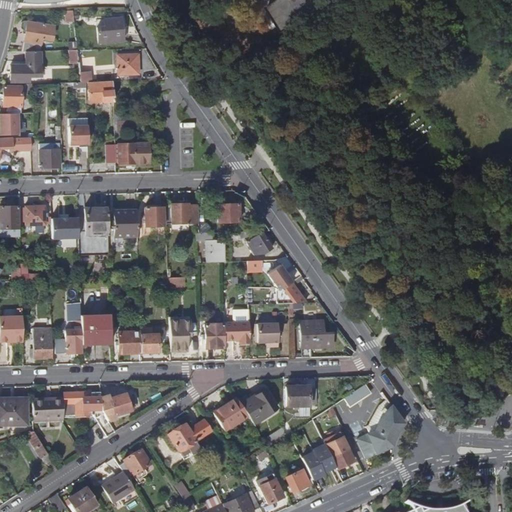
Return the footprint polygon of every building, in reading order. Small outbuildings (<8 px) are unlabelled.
[(320,6),(316,0),(274,0),(264,6),(280,31),(320,6)] [(74,11),(66,11),(68,22),(75,22),(74,11)] [(96,26),(96,42),(122,41),(121,18),(104,20),(104,26),(96,26)] [(20,51),(23,51),(36,51),(39,51),(41,38),(51,39),(53,26),(26,21),(26,22),(23,22),(22,22),(21,23),(20,27),(21,29),(24,30),(20,51)] [(77,50),(69,50),(70,63),(74,63),(74,66),(77,66),(77,63),(78,63),(77,50)] [(36,51),(23,51),(24,64),(7,64),(8,82),(26,81),(26,76),(36,76),(36,51)] [(139,55),(123,55),(123,75),(139,75),(139,55)] [(79,74),(80,82),(87,81),(89,81),(92,81),(91,73),(79,74)] [(22,106),(22,87),(4,86),(3,105),(22,106)] [(103,102),(113,102),(112,91),(101,92),(101,86),(89,87),(90,100),(103,99),(103,102)] [(0,134),(19,134),(19,112),(0,112),(0,134)] [(69,144),(88,144),(88,125),(69,125),(69,144)] [(437,128),(429,134),(434,140),(433,140),(450,161),(459,154),(437,128)] [(0,147),(11,147),(10,138),(0,138),(0,147)] [(134,145),(134,163),(149,163),(148,144),(134,145)] [(116,165),(116,164),(115,145),(106,146),(107,165),(116,165)] [(119,164),(134,163),(134,145),(115,145),(116,164),(119,164)] [(59,149),(40,150),(40,167),(60,167),(59,149)] [(217,221),(239,220),(238,203),(216,204),(217,221)] [(164,209),(165,223),(198,223),(197,206),(186,206),(186,204),(169,204),(169,209),(164,209)] [(0,207),(0,228),(17,228),(17,206),(0,207)] [(44,206),(25,207),(26,226),(45,225),(44,206)] [(108,254),(107,207),(83,208),(84,254),(108,254)] [(163,225),(162,207),(144,207),(144,226),(163,225)] [(136,236),(136,209),(113,209),(114,236),(136,236)] [(77,217),(51,219),(51,238),(78,237),(77,217)] [(0,236),(19,236),(19,228),(17,228),(0,228),(0,236)] [(256,232),(238,233),(239,239),(242,239),(248,235),(250,237),(245,240),(254,254),(265,253),(273,248),(263,233),(260,234),(258,231),(257,233),(256,232)] [(196,234),(196,242),(206,241),(207,257),(197,258),(197,264),(224,263),(222,239),(214,239),(214,241),(211,241),(211,233),(196,234)] [(19,268),(20,282),(36,282),(40,282),(40,274),(27,274),(27,264),(19,264),(19,268)] [(283,290),(293,283),(292,282),(281,266),(268,275),(278,290),(283,290)] [(11,282),(20,282),(19,268),(11,269),(11,282)] [(301,276),(292,282),(293,283),(294,285),(303,280),(301,276)] [(169,278),(169,287),(169,288),(184,287),(184,278),(169,278)] [(36,282),(20,282),(20,302),(25,302),(25,289),(36,289),(36,282)] [(278,290),(279,304),(288,304),(292,304),(296,303),(302,303),(306,303),(294,285),(293,283),(283,290),(278,290)] [(80,316),(79,303),(65,304),(66,322),(72,322),(72,321),(80,321),(80,316)] [(222,323),(222,324),(223,341),(238,340),(238,343),(248,343),(247,314),(247,310),(232,310),(232,323),(222,323)] [(80,321),(80,346),(109,345),(108,315),(80,316),(80,321)] [(0,342),(22,342),(21,317),(16,317),(0,317),(0,342)] [(300,320),(301,346),(331,345),(331,331),(322,332),(322,319),(300,320)] [(168,334),(169,352),(187,352),(186,334),(190,334),(189,320),(168,321),(168,334)] [(57,341),(57,354),(80,353),(80,346),(80,321),(72,321),(72,322),(72,331),(64,331),(64,341),(57,341)] [(223,341),(222,324),(204,324),(204,348),(223,348),(223,341)] [(256,324),(256,343),(269,343),(269,347),(278,347),(277,324),(256,324)] [(139,352),(138,334),(138,330),(117,331),(118,353),(139,352)] [(32,333),(32,341),(32,359),(50,359),(50,333),(32,333)] [(138,334),(139,352),(157,351),(156,333),(138,334)] [(333,405),(332,376),(318,377),(318,406),(333,405)] [(365,385),(344,398),(351,407),(371,395),(365,385)] [(239,402),(246,414),(249,419),(273,404),(262,387),(239,402)] [(298,407),(309,407),(309,405),(309,387),(285,387),(285,408),(298,407)] [(99,398),(99,393),(88,394),(88,393),(63,394),(64,416),(75,416),(75,417),(93,416),(101,428),(109,423),(108,422),(100,410),(99,398)] [(100,410),(108,422),(116,420),(114,416),(131,410),(130,408),(133,406),(131,401),(128,402),(124,393),(108,398),(107,395),(99,398),(100,410)] [(239,402),(236,396),(212,410),(223,428),(246,414),(239,402)] [(0,429),(1,429),(1,425),(25,424),(24,399),(0,399),(0,429)] [(30,402),(32,424),(62,421),(62,416),(60,399),(49,400),(49,401),(30,402)] [(403,422),(392,406),(390,407),(386,400),(379,406),(369,423),(368,427),(365,428),(368,435),(356,440),(365,458),(391,447),(391,444),(393,437),(396,431),(400,425),(403,422)] [(309,407),(298,407),(299,417),(309,416),(309,407)] [(186,446),(194,441),(210,432),(203,421),(187,430),(183,424),(166,434),(177,451),(186,446)] [(47,452),(32,429),(24,432),(40,457),(47,452)] [(299,454),(312,480),(324,475),(323,472),(335,467),(328,451),(323,440),(311,446),(312,448),(299,454)] [(194,441),(186,446),(192,456),(200,451),(194,441)] [(335,467),(338,472),(354,464),(344,444),(328,451),(335,467)] [(119,466),(123,473),(126,479),(150,464),(141,449),(123,460),(124,462),(119,466)] [(201,466),(204,471),(212,466),(209,461),(201,466)] [(134,474),(137,479),(148,473),(145,468),(134,474)] [(283,478),(290,493),(308,484),(302,469),(283,478)] [(126,479),(123,473),(100,485),(110,503),(133,490),(126,479)] [(267,504),(282,497),(274,478),(266,482),(264,477),(256,481),(267,504)] [(67,499),(74,511),(86,511),(95,506),(84,488),(67,499)] [(56,495),(49,500),(56,511),(61,511),(65,510),(56,495)] [(222,506),(224,511),(252,511),(245,495),(222,506)] [(181,503),(185,511),(187,511),(193,509),(188,498),(181,502),(181,503)] [(185,511),(181,503),(181,502),(175,506),(177,511),(185,511)] [(464,511),(461,506),(456,507),(453,508),(449,509),(441,510),(434,510),(429,509),(423,508),(417,506),(409,502),(412,509),(406,511),(464,511)]
